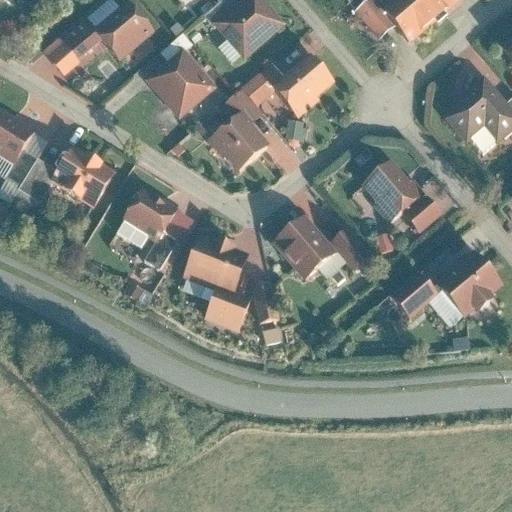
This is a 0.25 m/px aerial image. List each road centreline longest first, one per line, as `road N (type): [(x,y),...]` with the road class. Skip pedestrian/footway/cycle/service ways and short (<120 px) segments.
road 1 (residential): [(0,286),(231,394),(279,408),(511,403)]
road 2 (residential): [(0,68),(217,202),(238,207),(275,203),(378,104)]
road 3 (residential): [(378,104),(511,261)]
road 4 (residential): [(378,104),(496,0)]
road 5 (residential): [(285,0),(378,104)]
